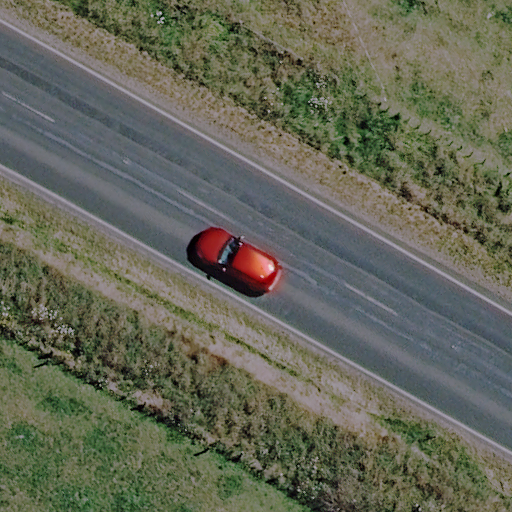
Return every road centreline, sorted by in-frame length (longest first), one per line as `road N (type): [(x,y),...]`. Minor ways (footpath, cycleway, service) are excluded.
road 1 (tertiary): [(511,388),(0,104)]
road 2 (track): [(356,0),(511,85)]
